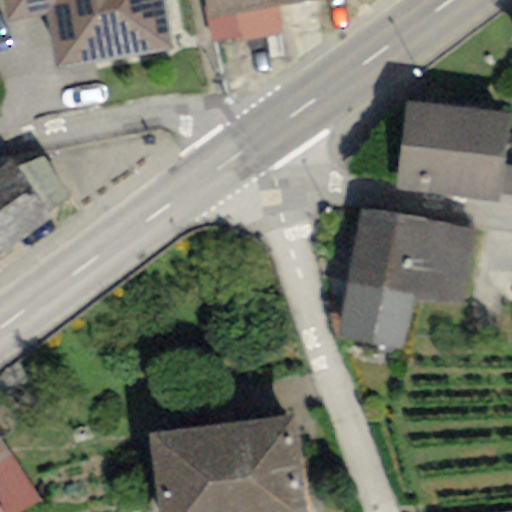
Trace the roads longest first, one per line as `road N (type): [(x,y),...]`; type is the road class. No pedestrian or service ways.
road 1 (residential): [(271,171),(385,511)]
road 2 (primary): [(0,326),(249,143)]
road 3 (residential): [(0,138),(144,114),(178,117),(249,143)]
road 4 (residential): [(271,171),(370,199),(511,217)]
road 5 (primary): [(249,143),(444,0)]
